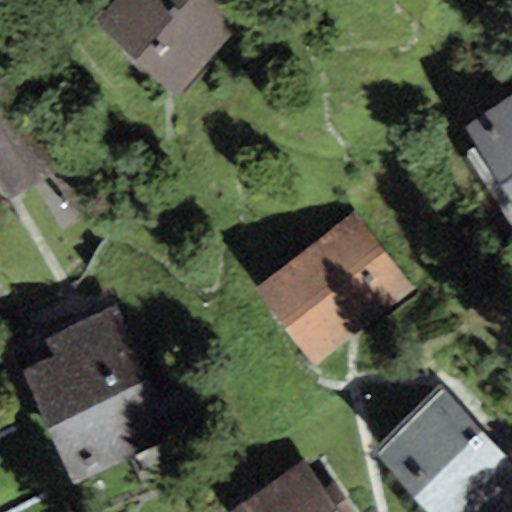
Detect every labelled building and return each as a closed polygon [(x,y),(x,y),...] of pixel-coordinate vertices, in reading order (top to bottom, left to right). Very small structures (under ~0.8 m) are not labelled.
[(209,0),(114,0),(96,22),(177,92),(237,24),(209,0)] [(0,59),(0,190),(2,189),(8,198),(62,167),(0,59)] [(511,92),(464,124),(511,199),(511,92)] [(357,212),(255,289),(311,364),(414,287),(357,212)] [(49,353),(18,367),(71,482),(174,435),(170,427),(209,409),(189,366),(152,383),(115,302),(41,336),(49,353)] [(511,460),(440,384),(374,446),(436,511),(461,511),(474,500),(511,464),(511,460)] [(0,391),(0,448),(28,437),(8,388),(0,391)] [(61,511),(28,437),(0,448),(0,511),(61,511)] [(302,462),(228,511),(353,511),(334,482),(321,490),(302,462)] [(511,511),(511,464),(474,500),(486,511),(511,511)]
